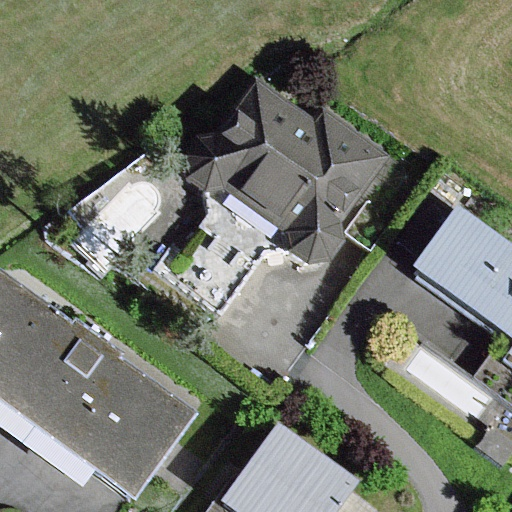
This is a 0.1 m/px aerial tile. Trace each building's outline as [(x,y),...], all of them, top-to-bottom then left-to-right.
[(314,119),(254,79),(216,136),(197,137),(181,156),(186,179),(203,193),(207,218),(164,278),(219,318),(266,256),(289,254),(305,268),(332,262),(344,244),(340,227),(374,182),(388,163),(391,158),(323,108),(314,119)] [(379,186),(345,235),(370,253),(427,173),(400,156),(393,166),(388,163),(374,182),(379,186)] [(511,246),(457,206),(411,269),(507,337),(472,381),(511,408),(511,246)] [(0,269),(0,405),(135,504),(200,417),(121,359),(125,355),(77,319),(73,323),(0,269)] [(338,511),(361,482),(277,425),(220,503),(232,511),(338,511)]
